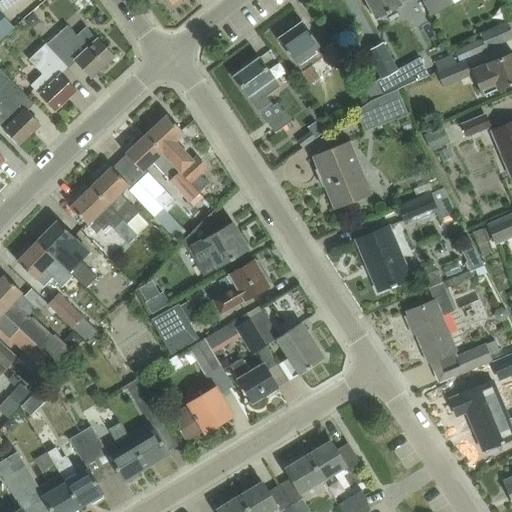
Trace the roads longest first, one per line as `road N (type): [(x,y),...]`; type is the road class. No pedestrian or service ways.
road 1 (residential): [(378,371),(197,89),(167,56)]
road 2 (residential): [(144,511),(378,371)]
road 3 (residential): [(0,219),(167,56)]
road 4 (residential): [(471,511),(378,371)]
